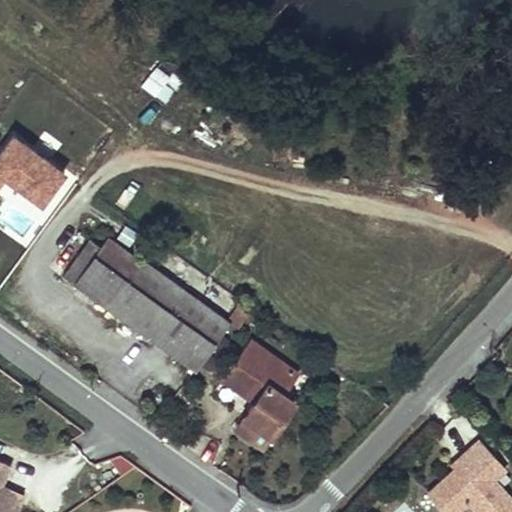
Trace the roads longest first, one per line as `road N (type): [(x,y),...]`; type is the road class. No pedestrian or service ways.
road 1 (unclassified): [(0,335),(250,511)]
road 2 (unclassified): [(511,283),(308,511)]
